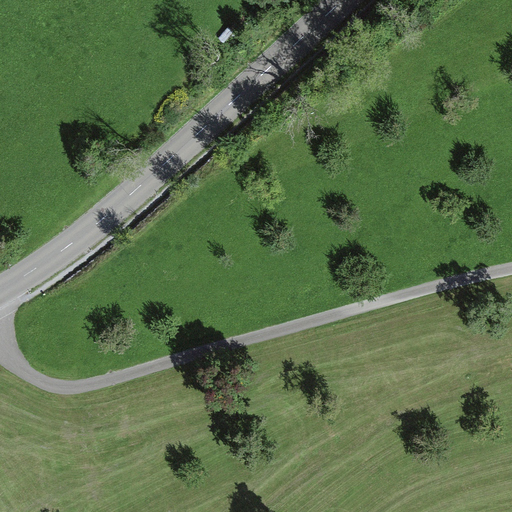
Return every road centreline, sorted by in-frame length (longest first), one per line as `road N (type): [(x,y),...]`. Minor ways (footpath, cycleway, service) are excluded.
road 1 (track): [(511,270),(75,387),(50,386),(0,348)]
road 2 (tertiary): [(0,293),(88,234),(343,0)]
